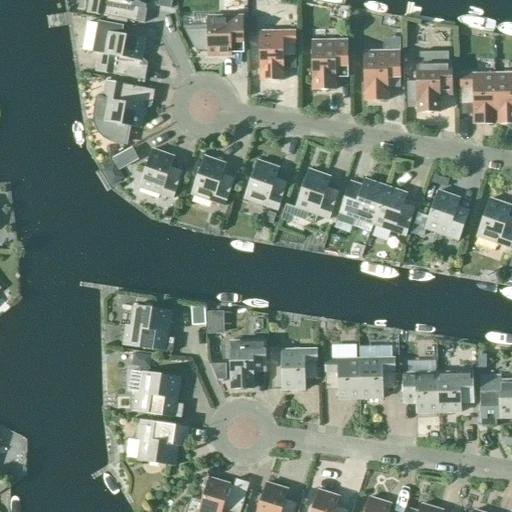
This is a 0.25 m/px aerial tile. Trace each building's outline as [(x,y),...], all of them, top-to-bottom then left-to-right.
[(132,0),(89,0),(87,13),(136,22),(138,7),(129,5),(129,1),(132,2),(132,0)] [(261,12),(260,0),(248,0),(248,12),(261,12)] [(242,17),(207,17),(207,27),(183,27),(196,51),(207,51),(207,57),(230,57),(230,47),(243,47),(242,17)] [(144,40),(120,35),(122,26),(101,22),(95,52),(99,53),(95,72),(144,81),(147,66),(137,64),(138,60),(141,60),(144,40)] [(294,32),(259,32),(260,72),(260,82),(283,82),(283,72),(282,62),(295,62),(294,32)] [(347,41),(311,42),(312,90),(335,90),(335,73),(347,73),(347,41)] [(399,52),(363,52),(364,92),(364,102),(387,102),(387,82),(399,82),(399,52)] [(451,62),(448,62),(447,52),(419,53),(419,63),(415,63),(416,113),(439,112),(439,95),(451,95),(451,62)] [(495,124),(494,74),(460,75),(460,105),(473,105),(473,125),(495,124)] [(511,74),(494,74),(495,124),(511,124),(511,74)] [(105,81),(102,100),(96,99),(96,100),(97,100),(95,108),(94,116),(94,124),(97,132),(103,137),(110,141),(123,143),(123,144),(124,144),(128,126),(140,129),(144,108),(141,107),(142,103),(151,105),(154,90),(105,81)] [(152,150),(138,188),(172,199),(182,171),(170,167),(173,158),(152,150)] [(225,165),(204,157),(190,195),(224,207),(234,178),(222,174),(225,165)] [(257,161),(244,199),(277,211),(287,182),(275,178),(278,169),(257,161)] [(308,170),(295,208),(328,220),(338,192),(326,187),(330,178),(308,170)] [(339,214),(372,225),(385,187),(364,180),(361,189),(349,185),(339,214)] [(385,187),(372,225),(405,236),(415,208),(403,204),(406,195),(385,187)] [(437,192),(424,229),(458,241),(468,213),(456,209),(459,199),(437,192)] [(511,241),(511,217),(507,216),(511,207),(489,199),(476,237),(509,249),(511,241)] [(276,215),(268,212),(264,222),(273,225),(276,215)] [(426,218),(417,214),(413,226),(421,229),(426,218)] [(164,333),(167,333),(170,312),(133,307),(130,326),(125,326),(122,345),(171,353),(174,338),(164,337),(164,333)] [(264,342),(229,342),(230,382),(230,390),(253,390),(252,372),(265,372),(264,342)] [(316,350),(281,351),(281,391),(304,390),(304,380),(317,380),(316,350)] [(144,356),(132,355),(131,366),(142,368),(144,356)] [(359,360),(360,400),(382,399),(382,389),(394,389),(394,359),(359,360)] [(338,400),(360,400),(359,360),(324,360),(325,390),(337,390),(338,400)] [(174,399),(176,399),(179,378),(142,373),(139,393),(135,392),(132,412),(181,419),(183,404),(173,403),(174,399)] [(437,374),(438,414),(460,413),(460,403),(472,403),(472,373),(437,374)] [(438,414),(437,374),(402,374),(403,404),(415,404),(415,414),(438,414)] [(500,419),(511,418),(511,381),(500,381),(500,377),(480,377),(481,427),(496,426),(496,416),(500,416),(500,419)] [(174,467),(177,446),(174,446),(175,441),(185,443),(187,428),(138,421),(135,440),(140,441),(137,461),(174,467)] [(228,487),(228,485),(208,479),(198,511),(239,511),(249,483),(234,479),(232,488),(228,487)] [(265,484),(256,511),(293,511),(296,504),(284,500),(287,490),(265,484)] [(310,511),(347,511),(348,511),(336,507),(339,498),(317,491),(310,511)] [(369,498),(364,511),(388,511),(391,505),(369,498)]
